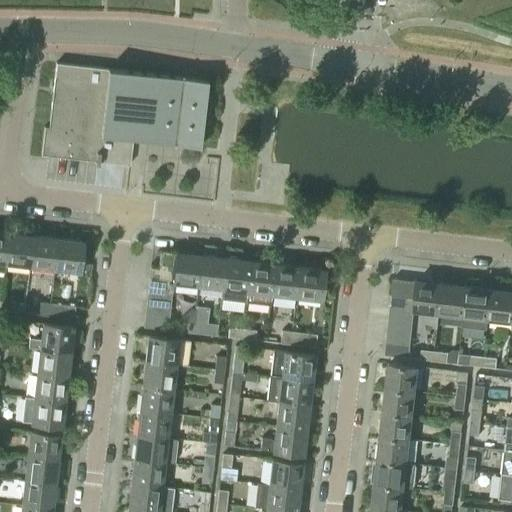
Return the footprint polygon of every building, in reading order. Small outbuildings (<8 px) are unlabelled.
[(44,125),(41,153),(44,154),(95,159),(95,162),(99,163),(99,160),(128,164),(129,164),(132,138),(182,143),(183,144),(199,145),(200,145),(202,128),(207,78),(190,76),(184,76),(108,67),(100,66),(90,65),(56,61),(54,75),(53,90),(52,94),(50,119),(49,126),(44,125)] [(29,265),(33,235),(8,232),(4,262),(5,262),(29,265)] [(54,268),(57,238),(33,235),(29,265),(54,268)] [(57,238),(54,268),(79,270),(82,241),(57,238)] [(197,285),(200,255),(160,250),(158,267),(174,269),(172,281),(172,282),(197,285)] [(221,288),(225,257),(200,255),(197,285),(220,287),(221,288)] [(245,302),(249,260),(225,257),(221,288),(220,287),(218,299),(245,302)] [(270,293),(274,263),(249,260),(245,302),(268,304),(270,293)] [(295,296),(298,266),(274,263),(270,293),(295,296)] [(174,269),(158,267),(150,266),(148,278),(172,281),(174,269)] [(298,266),(295,296),(319,298),(323,269),(298,266)] [(172,282),(172,281),(148,278),(147,290),(171,293),(172,282)] [(392,278),(391,292),(415,295),(416,281),(392,278)] [(415,295),(413,310),(438,312),(441,282),(417,280),(416,281),(415,295)] [(441,282),(438,312),(462,315),(466,285),(441,282)] [(462,315),(461,325),(486,328),(487,318),(490,288),(466,285),(462,315)] [(511,290),(490,288),(487,318),(511,321),(511,314),(511,290)] [(170,305),(171,293),(147,290),(146,302),(170,305)] [(391,292),(389,307),(413,310),(415,295),(391,292)] [(0,300),(0,310),(13,312),(14,302),(0,300)] [(48,316),(50,302),(39,301),(38,314),(48,316)] [(50,302),(48,316),(73,318),(74,305),(50,302)] [(168,317),(170,305),(146,302),(144,314),(168,317)] [(389,307),(388,319),(412,322),(413,310),(389,307)] [(167,329),(168,317),(144,314),(143,326),(167,329)] [(388,319),(386,331),(410,333),(412,322),(388,319)] [(191,333),(192,323),(180,321),(178,331),(191,333)] [(26,347),(38,348),(69,352),(71,327),(41,323),(40,339),(28,337),(26,347)] [(192,323),(191,333),(205,334),(206,324),(192,323)] [(206,324),(205,334),(216,335),(217,326),(206,324)] [(240,338),(241,329),(228,327),(227,337),(240,338)] [(241,329),(240,338),(254,340),(256,330),(241,329)] [(289,344),(291,331),(280,330),(279,343),(289,344)] [(291,331),(289,344),(314,347),(315,334),(291,331)] [(386,331),(385,343),(409,345),(410,333),(386,331)] [(145,360),(174,364),(186,365),(189,340),(148,335),(145,360)] [(385,343),(384,355),(408,357),(409,345),(385,343)] [(231,370),(241,371),(244,346),(234,345),(231,370)] [(66,376),(69,352),(38,348),(36,373),(66,376)] [(280,376),(310,379),(312,354),(272,350),(269,375),(269,376),(280,377),(280,376)] [(432,361),(433,351),(421,350),(420,359),(432,361)] [(433,351),(432,361),(446,362),(448,353),(433,351)] [(214,368),(223,369),(225,357),(216,356),(214,368)] [(481,366),(482,357),(470,356),(469,365),(481,366)] [(482,357),(481,366),(495,368),(496,359),(482,357)] [(171,388),(174,364),(145,360),(142,384),(171,388)] [(385,387),(414,390),(417,366),(388,363),(385,387)] [(222,383),(223,369),(214,368),(212,382),(222,383)] [(238,396),(241,371),(231,370),(228,395),(238,396)] [(63,401),(66,376),(36,373),(33,397),(63,401)] [(269,376),(269,375),(268,375),(265,400),(278,401),(307,404),(310,379),(280,376),(280,377),(269,376)] [(465,397),(467,384),(457,383),(455,396),(465,397)] [(168,412),(171,388),(142,384),(139,409),(168,412)] [(473,397),(473,398),(483,399),(483,398),(485,387),(475,385),(473,397)] [(411,414),(414,390),(385,387),(382,411),(411,414)] [(235,421),(238,396),(228,395),(226,420),(235,421)] [(464,410),(465,397),(455,396),(454,409),(464,410)] [(60,426),(63,401),(33,397),(30,422),(60,426)] [(472,409),(471,422),(480,423),(482,410),(483,399),(473,398),(472,409)] [(304,429),(307,404),(278,401),(275,425),(304,429)] [(209,417),(218,418),(220,405),(210,404),(209,417)] [(165,437),(168,412),(139,409),(136,434),(165,437)] [(408,438),(411,414),(382,411),(380,435),(408,438)] [(217,432),(218,418),(209,417),(207,431),(217,432)] [(232,446),(235,421),(226,420),(223,445),(232,446)] [(471,422),(468,446),(478,447),(479,436),(480,423),(471,422)] [(301,453),(304,429),(275,425),(273,440),(271,440),(270,437),(261,436),(259,448),(272,450),(301,453)] [(504,441),(503,450),(511,451),(511,427),(506,427),(504,441)] [(29,431),(26,456),(56,459),(59,435),(29,431)] [(450,443),(460,444),(461,432),(451,431),(450,443)] [(162,462),(165,437),(136,434),(133,458),(162,462)] [(406,462),(408,438),(380,435),(377,459),(406,462)] [(458,458),(460,444),(450,443),(448,457),(458,458)] [(511,451),(503,450),(501,474),(511,475),(511,451)] [(202,466),(212,467),(214,454),(204,453),(202,466)] [(222,454),(219,478),(229,479),(236,479),(236,469),(230,469),(231,454),(222,454)] [(26,456),(23,480),(53,484),(56,459),(26,456)] [(465,470),(475,471),(476,458),(466,457),(465,470)] [(160,486),(162,462),(133,458),(131,483),(160,486)] [(268,483),(298,487),(301,462),(271,458),(268,482),(268,483)] [(370,477),(375,478),(374,483),(403,486),(403,487),(413,488),(415,464),(405,463),(406,462),(377,459),(376,463),(372,462),(370,477)] [(211,481),(212,467),(202,466),(201,480),(211,481)] [(473,483),(475,471),(465,470),(463,482),(473,483)] [(511,475),(501,474),(498,499),(511,500),(511,475)] [(444,491),(454,492),(456,480),(446,479),(444,491)] [(23,480),(20,505),(51,509),(53,484),(23,480)] [(268,483),(268,482),(256,481),(254,505),(266,506),(265,508),(295,511),(298,487),(268,483)] [(157,511),(160,486),(131,483),(128,507),(157,511)] [(403,487),(403,486),(374,483),(371,506),(400,510),(403,487)] [(216,502),(226,503),(227,491),(218,490),(216,502)] [(452,505),(454,492),(444,491),(443,504),(452,505)] [(197,511),(207,511),(208,503),(198,502),(197,511)] [(224,511),(226,503),(216,502),(215,511),(224,511)]
